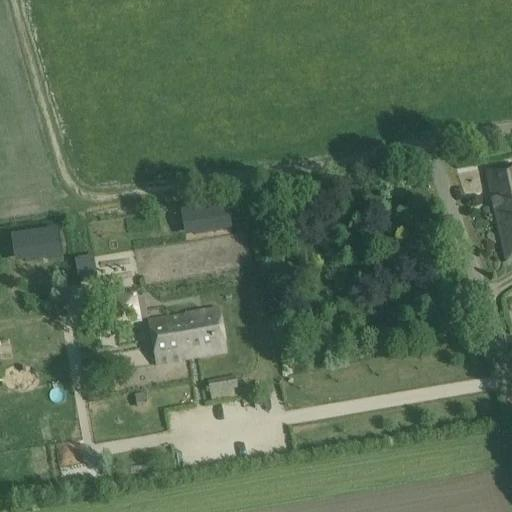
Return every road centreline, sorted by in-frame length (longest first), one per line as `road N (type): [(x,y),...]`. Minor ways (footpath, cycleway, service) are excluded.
road 1 (track): [(373,157),(104,198),(80,193),(66,177),(17,0)]
road 2 (unclassified): [(511,373),(436,148)]
